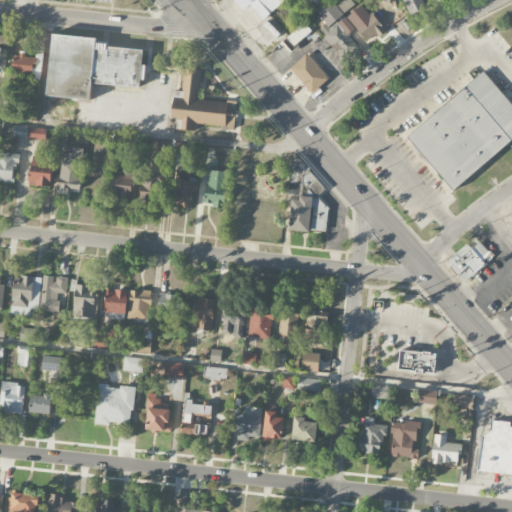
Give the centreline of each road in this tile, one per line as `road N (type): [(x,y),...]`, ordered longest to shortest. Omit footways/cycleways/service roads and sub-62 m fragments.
road 1 (residential): [(511,505),(0,450)]
road 2 (primary): [(511,371),(183,0)]
road 3 (residential): [(432,278),(0,230)]
road 4 (residential): [(334,511),(360,271)]
road 5 (residential): [(497,0),(396,61),(306,132)]
road 6 (residential): [(215,34),(0,11)]
